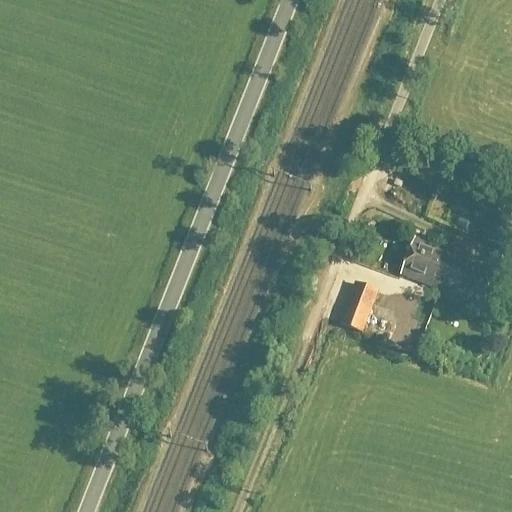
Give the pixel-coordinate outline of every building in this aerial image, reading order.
[(511,220),(496,215),(486,246),(503,253),(511,229),(511,220)] [(439,295),(453,258),(413,243),(399,280),(439,295)] [(379,258),(364,252),(359,267),(374,273),(379,258)] [(453,258),(439,295),(478,309),(491,273),(453,258)] [(360,337),(376,296),(353,287),(337,328),(360,337)]
